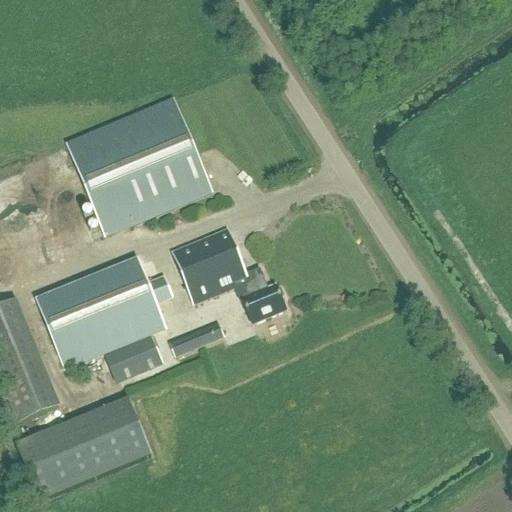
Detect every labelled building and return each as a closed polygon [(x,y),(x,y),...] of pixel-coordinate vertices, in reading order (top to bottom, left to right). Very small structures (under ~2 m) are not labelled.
[(215,197),(176,104),(68,149),(108,242),(215,197)] [(248,280),(229,234),(173,257),(195,309),(236,292),(241,306),(243,306),(253,330),(287,315),(276,289),(269,292),(261,274),(248,280)] [(9,248),(0,252),(0,266),(14,260),(9,248)] [(66,378),(106,361),(152,341),(153,342),(166,336),(157,311),(174,303),(165,282),(148,288),(139,264),(78,289),(75,282),(60,288),(63,295),(36,306),(66,378)] [(61,413),(18,306),(0,313),(0,388),(17,431),(61,413)] [(226,342),(220,327),(171,347),(177,362),(226,342)] [(153,342),(152,341),(106,361),(117,388),(164,368),(153,342)] [(102,378),(84,388),(95,408),(113,398),(102,378)] [(152,462),(128,403),(15,449),(40,509),(152,462)]
